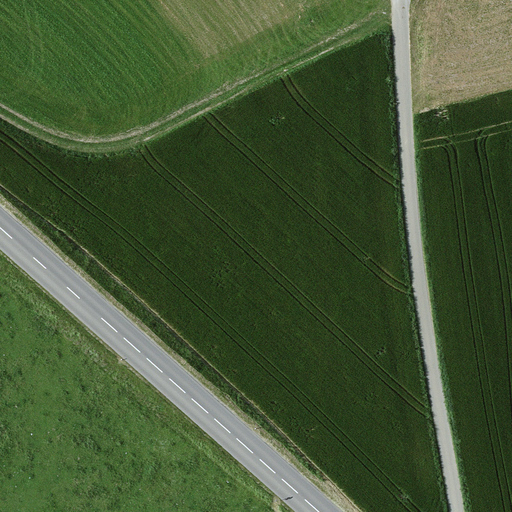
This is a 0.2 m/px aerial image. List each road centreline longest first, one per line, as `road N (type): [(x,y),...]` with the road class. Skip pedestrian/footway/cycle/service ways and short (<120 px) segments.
road 1 (unclassified): [(397,0),(403,147),(456,511)]
road 2 (tertiary): [(321,511),(0,226)]
road 3 (track): [(115,152),(48,135),(0,108)]
